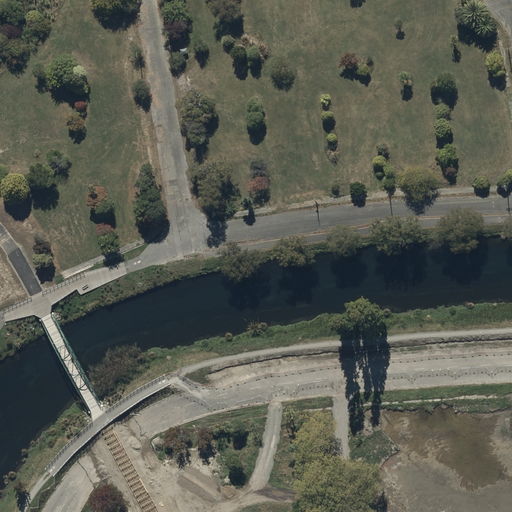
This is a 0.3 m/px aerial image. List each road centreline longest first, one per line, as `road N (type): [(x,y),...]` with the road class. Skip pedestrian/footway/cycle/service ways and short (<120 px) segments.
road 1 (track): [(141,261),(226,232),(511,204)]
road 2 (track): [(188,240),(148,0)]
